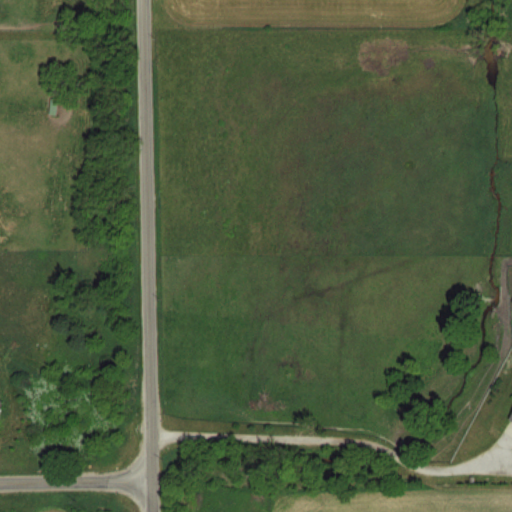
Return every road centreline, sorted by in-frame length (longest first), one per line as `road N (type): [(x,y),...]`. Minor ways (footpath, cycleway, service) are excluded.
road 1 (residential): [(151,511),(145,0)]
road 2 (residential): [(151,480),(0,483)]
